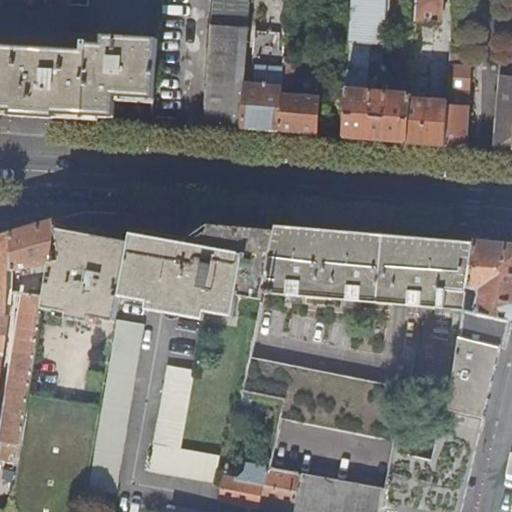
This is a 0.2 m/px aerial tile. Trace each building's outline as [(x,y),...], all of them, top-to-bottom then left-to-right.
[(241,128),(244,83),(250,0),(214,0),(213,25),(211,25),(205,125),(225,127),(241,128)] [(280,28),(282,0),(267,0),(265,27),(280,28)] [(351,0),(344,137),(374,139),(380,140),(408,143),(411,98),(411,94),(389,92),(389,85),(383,84),(383,92),(366,90),(370,45),(377,46),(376,51),(383,52),(384,47),(386,46),(389,0),(351,0)] [(417,0),(416,22),(440,23),(441,0),(417,0)] [(266,85),(244,83),(241,128),(261,130),(279,132),(281,95),(282,74),(283,58),(283,50),(279,50),(280,33),(255,31),(252,75),(266,77),(266,85)] [(0,46),(0,111),(68,115),(115,118),(116,97),(154,100),(158,40),(104,36),(103,46),(90,45),(90,42),(85,42),(84,51),(0,46)] [(294,59),(283,58),(282,74),(293,75),(294,59)] [(504,152),(511,153),(511,60),(502,59),(494,151),(504,152)] [(457,60),(450,60),(447,100),(445,146),(467,148),(472,67),(457,66),(457,60)] [(303,96),(319,98),(319,77),(304,77),(303,96)] [(319,98),(303,96),(281,95),(279,132),(296,133),(317,135),(319,98)] [(447,100),(411,98),(408,143),(428,145),(445,146),(447,100)] [(132,236),(136,215),(117,214),(87,212),(57,221),(63,262),(51,264),(49,276),(46,294),(46,298),(44,309),(69,314),(68,319),(90,323),(91,318),(99,319),(117,322),(124,282),(131,245),(132,236)] [(43,276),(49,276),(51,264),(63,262),(57,221),(35,227),(11,234),(14,271),(33,268),(34,273),(44,272),(43,276)] [(208,296),(207,302),(236,306),(239,285),(264,289),(276,231),(243,228),(208,224),(204,228),(203,245),(195,245),(193,260),(187,293),(208,296)] [(180,291),(187,293),(193,260),(195,245),(203,245),(204,228),(188,240),(185,260),(180,291)] [(429,310),(417,393),(431,388),(449,392),(453,393),(461,340),(466,311),(469,290),(475,252),(369,241),(278,232),(276,231),(264,289),(263,294),(429,310)] [(0,237),(0,316),(5,316),(11,234),(0,237)] [(162,274),(165,256),(165,255),(166,253),(165,251),(165,249),(163,247),(162,246),(160,245),(159,245),(160,240),(132,236),(131,245),(124,282),(152,287),(154,273),(162,274)] [(477,311),(478,314),(511,321),(511,248),(476,245),(475,252),(469,290),(479,292),(481,299),(479,303),(477,311)] [(150,301),(185,307),(187,293),(180,291),(185,260),(165,256),(162,274),(154,273),(152,287),(150,301)] [(205,310),(185,307),(183,316),(172,372),(190,374),(177,453),(220,460),(215,488),(152,477),(151,486),(175,491),(174,497),(170,511),(178,511),(179,506),(211,511),(218,511),(221,505),(221,501),(226,478),(243,393),(250,357),(263,294),(264,289),(239,285),(236,306),(207,302),(205,310)] [(479,292),(469,290),(466,311),(478,314),(477,311),(479,303),(481,299),(479,292)] [(205,310),(207,302),(208,296),(187,293),(185,307),(205,310)] [(46,298),(28,295),(5,444),(21,446),(30,395),(44,309),(46,298)] [(501,349),(506,350),(508,337),(511,322),(511,321),(478,314),(466,311),(461,340),(501,349)] [(5,316),(0,316),(0,356),(6,357),(11,317),(5,316)] [(119,326),(105,408),(130,413),(144,330),(119,326)] [(433,460),(396,452),(389,491),(385,511),(392,511),(463,511),(474,469),(501,349),(461,340),(453,393),(449,392),(433,460)] [(408,389),(250,357),(243,393),(284,402),(280,420),(397,444),(406,397),(408,389)] [(167,371),(159,418),(163,419),(172,372),(167,371)] [(190,374),(172,372),(163,419),(152,477),(215,488),(220,460),(177,453),(190,374)] [(84,511),(103,407),(30,395),(21,446),(10,511),(84,511)] [(116,499),(130,413),(105,408),(90,494),(116,499)] [(149,477),(152,477),(163,419),(159,418),(149,477)] [(238,480),(226,478),(221,501),(273,511),(295,511),(299,492),(266,486),(270,469),(247,465),(246,471),(238,480)] [(299,492),(303,475),(270,469),(266,486),(299,492)] [(384,511),(385,511),(389,491),(303,475),(299,492),(295,511),(384,511)]
